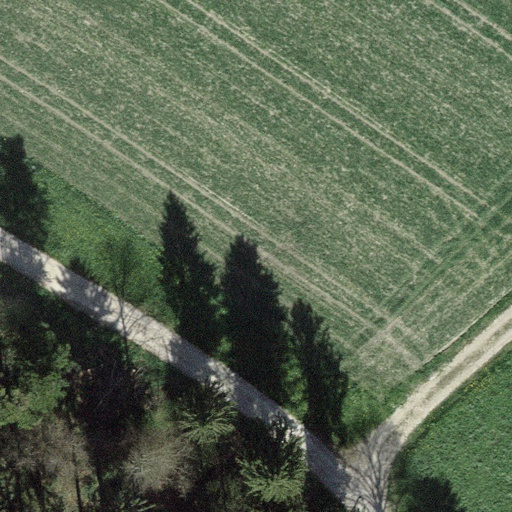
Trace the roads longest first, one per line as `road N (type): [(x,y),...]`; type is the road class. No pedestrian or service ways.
road 1 (track): [(354,511),(260,415),(0,247)]
road 2 (track): [(331,486),(511,322)]
